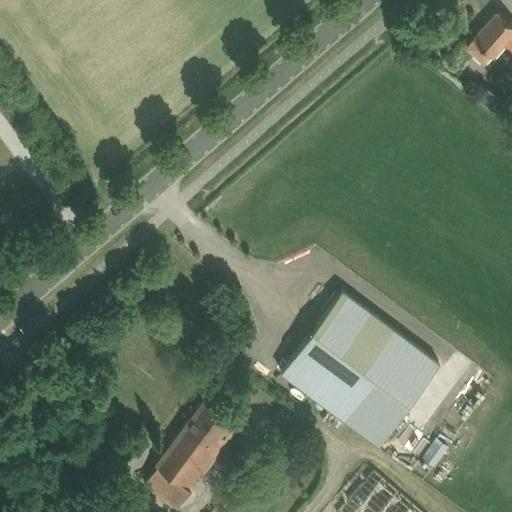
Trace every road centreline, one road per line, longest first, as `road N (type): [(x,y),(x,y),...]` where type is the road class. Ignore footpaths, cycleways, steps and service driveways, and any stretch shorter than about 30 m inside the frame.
road 1 (tertiary): [(0,324),(363,0)]
road 2 (unclassified): [(55,511),(83,456),(83,439),(0,347)]
